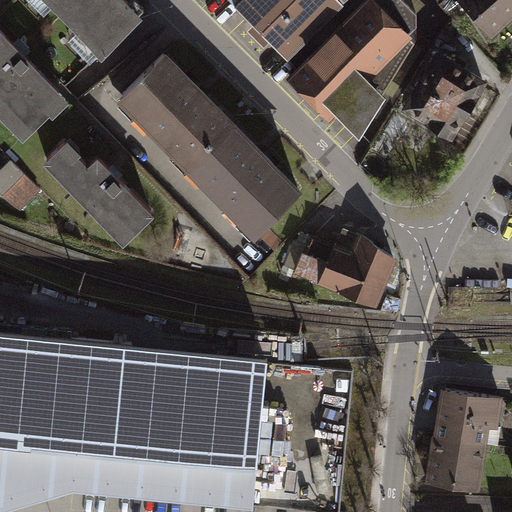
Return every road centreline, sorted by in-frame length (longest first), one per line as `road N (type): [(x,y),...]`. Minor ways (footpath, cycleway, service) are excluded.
road 1 (residential): [(172,0),(378,208),(439,245)]
road 2 (residential): [(405,364),(391,511)]
road 3 (residential): [(511,122),(439,245)]
road 4 (residential): [(439,245),(405,364)]
